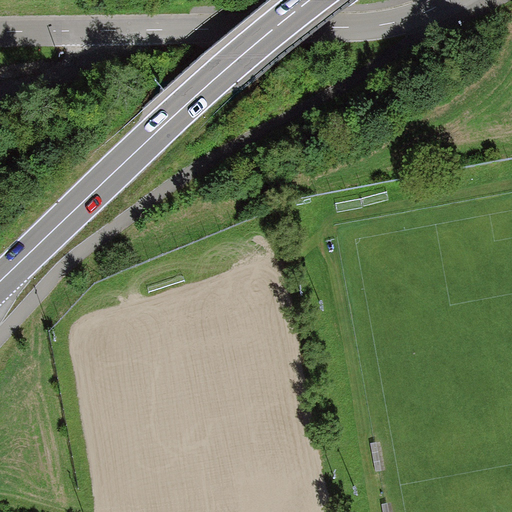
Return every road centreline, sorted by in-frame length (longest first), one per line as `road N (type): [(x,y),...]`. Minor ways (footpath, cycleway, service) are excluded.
road 1 (unclassified): [(449,0),(397,22),(346,26),(0,32)]
road 2 (primary): [(0,282),(308,0)]
